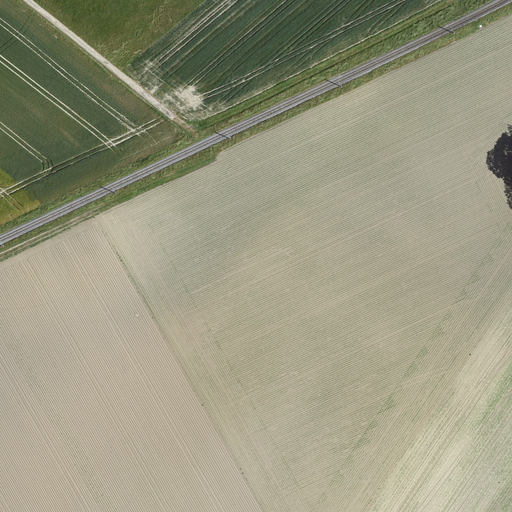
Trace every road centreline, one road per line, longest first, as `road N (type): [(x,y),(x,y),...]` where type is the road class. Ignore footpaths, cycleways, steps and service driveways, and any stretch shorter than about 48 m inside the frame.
road 1 (track): [(186,126),(26,0)]
road 2 (track): [(114,202),(0,256)]
